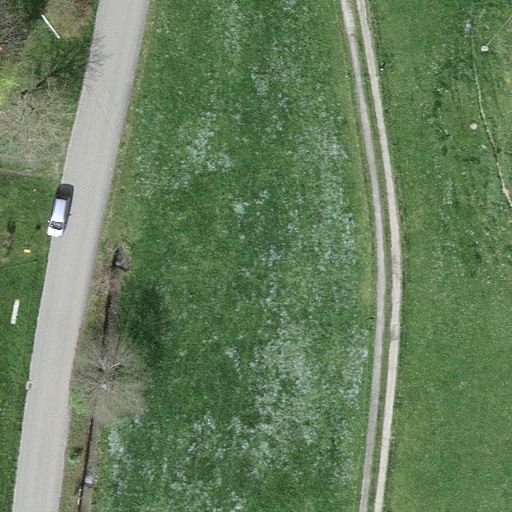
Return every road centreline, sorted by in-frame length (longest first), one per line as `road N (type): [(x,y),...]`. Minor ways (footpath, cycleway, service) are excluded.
road 1 (unclassified): [(44,511),(80,204),(114,0)]
road 2 (track): [(357,511),(376,270),(369,176),(338,0)]
